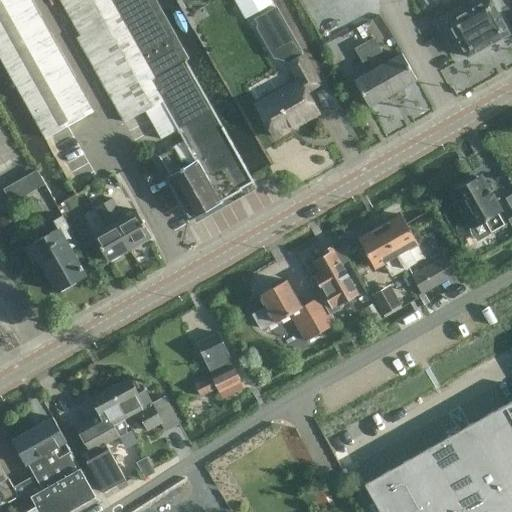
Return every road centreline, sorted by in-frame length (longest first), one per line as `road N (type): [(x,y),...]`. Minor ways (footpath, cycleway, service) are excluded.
road 1 (unclassified): [(0,389),(511,97)]
road 2 (unclassified): [(113,511),(268,413),(511,276)]
